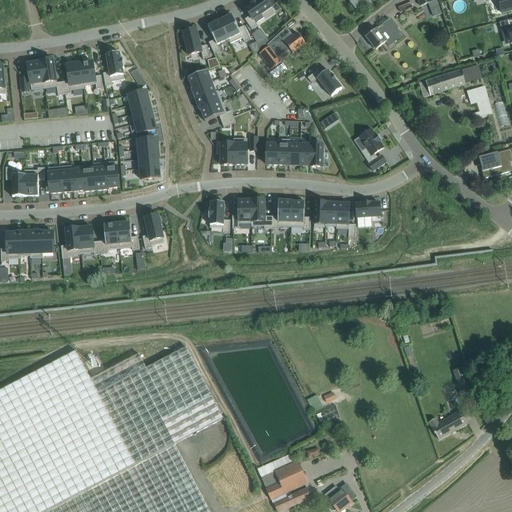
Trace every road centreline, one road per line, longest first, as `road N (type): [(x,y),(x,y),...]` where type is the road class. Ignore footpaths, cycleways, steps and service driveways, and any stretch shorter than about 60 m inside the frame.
road 1 (residential): [(0,214),(106,207),(220,182),(372,188),(426,161)]
road 2 (tertiary): [(426,161),(299,0)]
road 3 (residential): [(222,0),(39,44)]
road 4 (tertiary): [(396,511),(462,460),(511,405)]
